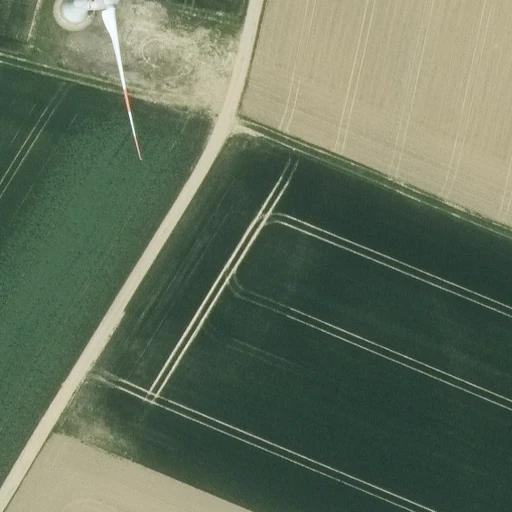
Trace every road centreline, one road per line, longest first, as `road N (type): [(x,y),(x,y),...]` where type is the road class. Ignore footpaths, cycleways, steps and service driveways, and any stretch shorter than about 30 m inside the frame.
road 1 (track): [(254,0),(229,119),(0,504)]
road 2 (track): [(229,119),(511,231)]
road 3 (track): [(229,119),(0,58)]
